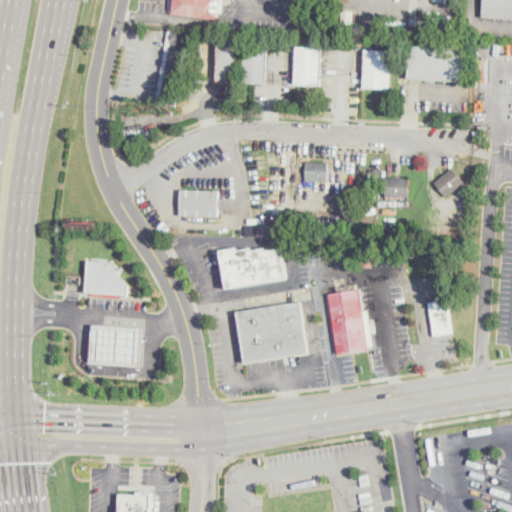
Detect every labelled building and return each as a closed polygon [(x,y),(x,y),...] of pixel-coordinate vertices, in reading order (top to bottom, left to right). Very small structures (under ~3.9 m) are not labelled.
[(219,0),(218,18),(172,13),(173,10),(168,10),(169,0),(219,0)] [(237,0),(236,16),(224,15),(224,0),(237,0)] [(511,0),(511,18),(483,17),(484,0),(511,0)] [(353,9),(353,22),(341,22),(341,9),(353,9)] [(452,27),(441,27),(441,13),(452,14),(452,27)] [(425,26),(425,27),(411,26),(411,18),(425,19),(425,26)] [(190,32),(177,107),(156,103),(169,29),(170,28),(190,32)] [(238,37),(236,82),(217,81),(219,37),(238,37)] [(267,45),(266,83),(255,82),(245,82),(246,44),(267,45)] [(322,48),(320,86),(295,85),(297,46),(322,48)] [(466,76),(465,81),(408,79),(410,46),(467,48),(466,76)] [(391,50),(390,88),(365,87),(366,50),(391,50)] [(328,162),(328,181),(306,180),(307,161),(328,162)] [(466,182),(447,197),(435,182),(453,167),(466,182)] [(410,177),(410,197),(386,196),(387,177),(410,177)] [(220,190),(219,216),(181,215),(182,189),(220,190)] [(375,214),(374,219),(358,216),(359,211),(375,214)] [(282,235),(271,234),(271,222),(282,222),(282,235)] [(238,247),(239,250),(253,248),(253,250),(266,248),(267,251),(268,251),(283,248),(284,251),(288,278),(228,288),(221,251),(238,247)] [(88,260),(91,260),(109,261),(129,285),(128,295),(86,292),(88,260)] [(346,285),(336,286),(335,279),(345,278),(346,285)] [(368,349),(339,354),(329,294),(359,289),(368,349)] [(451,333),(435,335),(430,303),(448,300),(449,300),(454,332),(451,333)] [(310,353),(246,363),(238,311),(302,301),(310,353)] [(145,326),(142,364),(90,361),(92,323),(145,326)] [(153,511),(116,511),(117,491),(130,491),(154,492),(153,511)]
